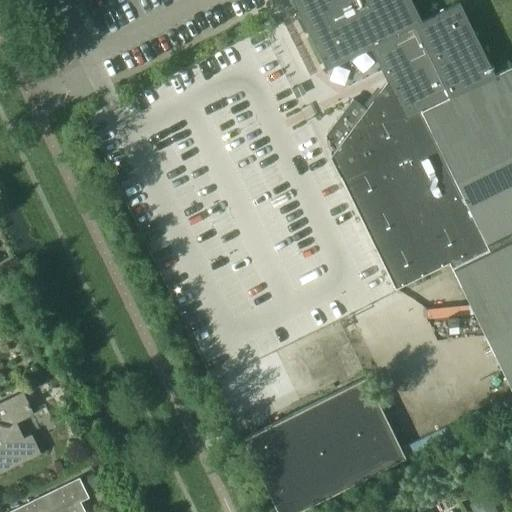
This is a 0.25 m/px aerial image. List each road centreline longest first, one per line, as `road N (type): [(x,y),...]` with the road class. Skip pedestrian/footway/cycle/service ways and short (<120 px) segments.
road 1 (unknown): [(129,139),(152,188),(174,199),(298,142)]
road 2 (unknown): [(129,139),(266,80)]
